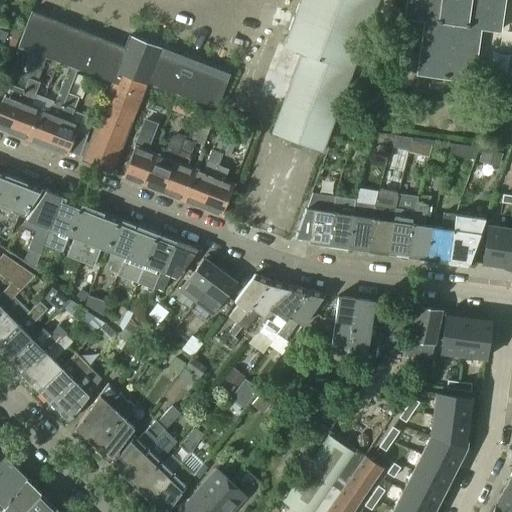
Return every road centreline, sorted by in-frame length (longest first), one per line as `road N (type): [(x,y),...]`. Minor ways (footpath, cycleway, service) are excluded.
road 1 (residential): [(511,297),(327,272),(0,150)]
road 2 (residential): [(511,318),(498,431),(463,511)]
road 3 (residential): [(122,511),(0,396)]
